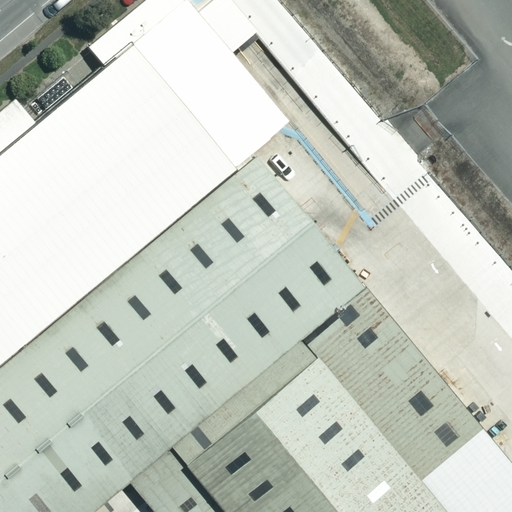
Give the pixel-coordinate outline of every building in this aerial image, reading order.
[(134,0),(83,42),(92,53),(119,31),(226,161),(245,145),(282,115),(225,46),(230,41),(234,46),(251,32),(248,28),(251,25),(229,0),(200,0),(191,7),(185,0),(134,0)] [(0,347),(226,161),(119,31),(92,53),(24,110),(11,94),(0,102),(0,347)] [(357,279),(245,145),(226,161),(0,347),(0,511),(74,511),(163,439),(293,331),(357,279)] [(293,331),(410,472),(473,420),(357,279),(293,331)] [(150,511),(443,511),(410,472),(293,331),(163,439),(169,446),(126,482),(150,511)] [(410,472),(443,511),(499,511),(511,502),(511,466),(473,420),(410,472)] [(511,511),(511,502),(499,511),(511,511)]
